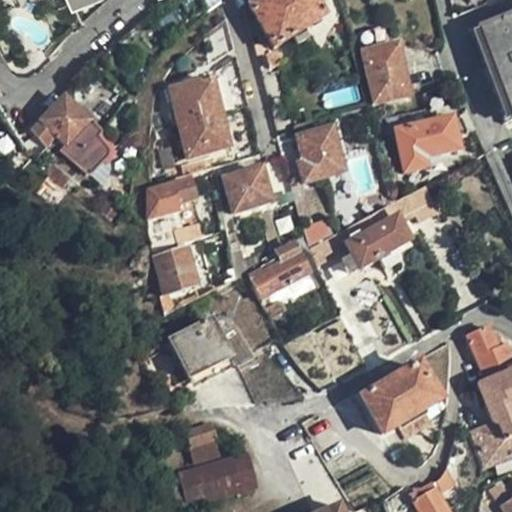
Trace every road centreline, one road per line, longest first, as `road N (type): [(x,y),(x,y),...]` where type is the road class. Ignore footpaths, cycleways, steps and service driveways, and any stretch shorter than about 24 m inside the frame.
road 1 (residential): [(318,405),(394,481),(415,481),(437,466),(449,433),(458,330)]
road 2 (residential): [(143,0),(88,41),(26,109),(0,78)]
road 3 (residential): [(511,200),(447,19)]
road 4 (residential): [(458,330),(318,405)]
road 5 (residential): [(231,0),(269,146)]
